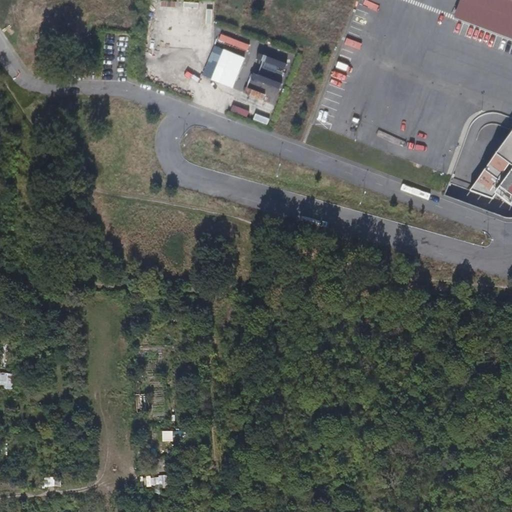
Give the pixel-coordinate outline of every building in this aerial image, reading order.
[(361,0),(358,8),(363,10),(367,0),(361,0)] [(511,0),(461,0),(452,24),(511,46),(511,0)] [(258,44),(256,50),(270,55),(272,50),(258,44)] [(221,50),(209,80),(231,89),(244,60),(221,50)] [(272,51),(263,79),(281,85),(290,57),(272,51)] [(231,105),(229,112),(246,118),(248,111),(231,105)] [(253,115),(251,121),(265,125),(267,119),(253,115)] [(511,140),(510,139),(465,199),(488,208),(491,203),(507,215),(511,207),(511,140)] [(0,389),(16,390),(17,374),(1,373),(0,389)] [(171,441),(171,430),(161,430),(161,441),(171,441)] [(152,487),(164,484),(162,475),(150,478),(152,487)]
